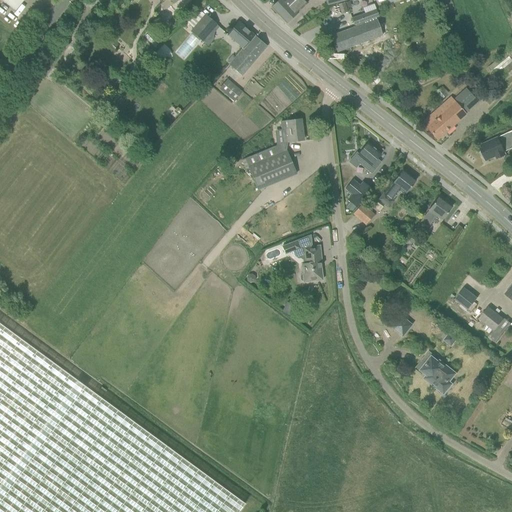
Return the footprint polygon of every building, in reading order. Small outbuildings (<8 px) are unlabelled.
[(0,0),(15,11),(23,0),(0,0)] [(271,7),(279,16),(295,0),(278,0),(271,7)] [(295,0),(279,16),(286,23),(293,16),(297,13),(297,12),(302,8),(300,7),(306,2),(308,0),(295,0)] [(338,5),(341,14),(347,12),(344,3),(338,5)] [(379,17),(376,10),(351,19),(354,28),(349,29),(331,36),(337,52),(383,35),(377,18),(379,17)] [(205,15),(191,32),(202,41),(215,25),(205,15)] [(153,31),(163,22),(158,16),(148,25),(153,31)] [(227,35),(242,49),(244,47),(246,49),(251,43),(249,42),(254,36),(238,22),(227,35)] [(241,75),(260,54),(266,46),(254,36),(249,42),(251,43),(246,49),(244,47),(242,49),(229,65),(241,75)] [(184,59),(195,45),(187,39),(176,53),(184,59)] [(511,60),(505,52),(488,67),(501,83),(511,73),(511,60)] [(242,92),(232,84),(223,93),(233,102),(242,92)] [(466,88),(452,100),(450,98),(433,112),(426,119),(430,124),(426,127),(437,140),(445,133),(466,114),(465,113),(478,101),(466,88)] [(285,121),(279,122),(280,130),(282,143),(287,142),(303,140),(300,120),(285,121)] [(488,142),(479,146),(486,161),(495,156),(497,159),(506,155),(504,151),(510,148),(509,146),(511,144),(511,133),(511,132),(505,134),(488,142)] [(275,146),(245,158),(248,167),(249,169),(258,190),(296,174),(286,151),(285,152),(287,142),(282,143),(276,145),(276,146),(275,146)] [(381,154),(367,143),(358,154),(356,153),(348,162),(355,168),(359,164),(362,166),(366,162),(375,169),(380,162),(377,159),(381,154)] [(235,165),(229,157),(224,161),(230,169),(235,165)] [(245,158),(241,160),(245,170),(249,169),(248,167),(245,158)] [(409,188),(416,180),(402,170),(396,178),(384,193),(379,199),(379,200),(388,208),(394,201),(393,200),(401,190),(405,194),(409,188)] [(353,202),(356,205),(358,207),(372,190),(362,182),(359,186),(352,180),(345,189),(352,194),(349,198),(352,201),(353,202)] [(442,219),(446,215),(452,207),(438,196),(429,209),(431,210),(419,225),(426,231),(438,216),(442,219)] [(352,201),(346,207),(351,211),(356,205),(353,202),(352,201)] [(365,224),(372,216),(373,215),(361,205),(353,214),(365,224)] [(295,238),(280,244),(281,247),(284,254),(291,252),(299,249),(302,247),(304,261),(304,263),(301,263),(302,274),(300,276),(300,281),(303,282),(322,280),(320,262),(321,262),(319,246),(314,246),(312,247),(311,235),(297,241),(295,238)] [(411,236),(408,241),(414,245),(418,240),(411,236)] [(478,297),(465,287),(455,299),(468,310),(478,297)] [(293,306),(287,302),(282,311),(288,315),(293,306)] [(478,319),(494,331),(504,319),(488,306),(478,319)] [(391,328),(400,335),(400,336),(402,338),(412,325),(400,314),(389,327),(391,329),(391,328)] [(0,323),(0,511),(238,511),(245,503),(0,323)] [(458,338),(450,331),(443,340),(452,346),(458,338)] [(447,384),(453,377),(456,373),(440,360),(438,362),(434,359),(436,356),(429,350),(420,361),(414,369),(421,374),(422,372),(428,376),(425,379),(439,390),(445,383),(447,384)]
